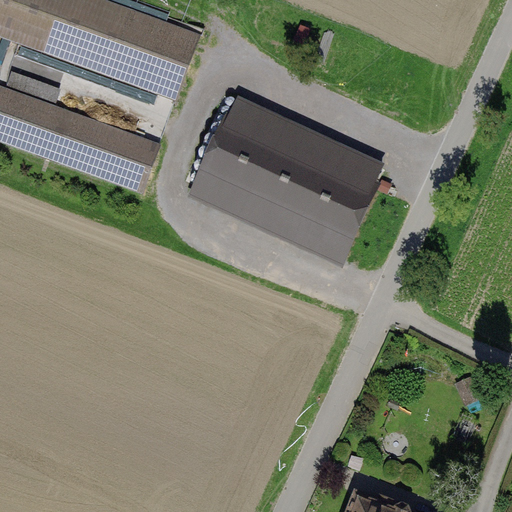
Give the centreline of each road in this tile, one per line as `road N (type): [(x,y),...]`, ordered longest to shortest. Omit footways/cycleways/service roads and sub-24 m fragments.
road 1 (residential): [(297,511),(511,27)]
road 2 (unknown): [(384,314),(511,371)]
